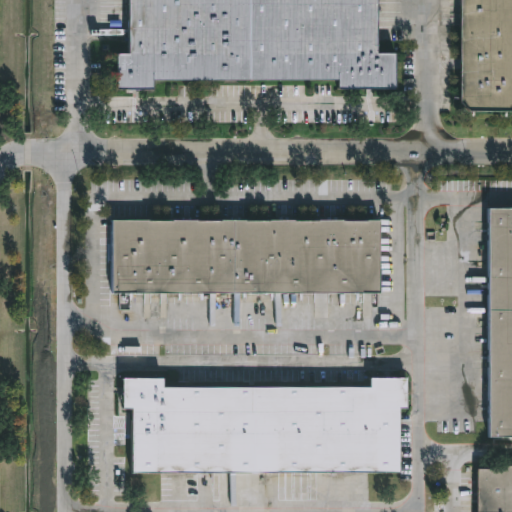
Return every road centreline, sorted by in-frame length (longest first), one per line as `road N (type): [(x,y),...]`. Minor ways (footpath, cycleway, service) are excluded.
road 1 (residential): [(35,153),(511,150)]
road 2 (residential): [(67,511),(66,185),(61,168),(35,153)]
